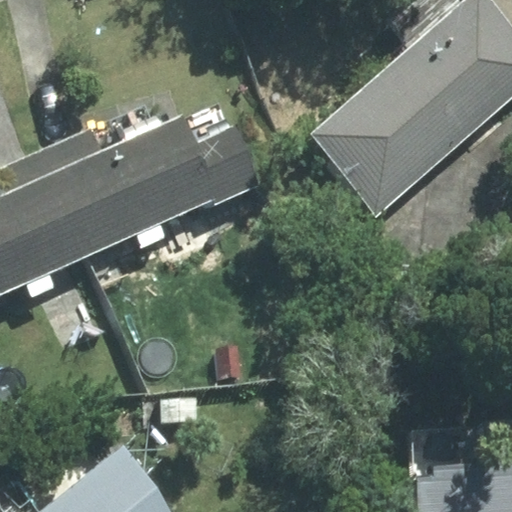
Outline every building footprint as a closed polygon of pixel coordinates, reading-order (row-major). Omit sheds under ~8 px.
[(462,0),(298,136),(367,219),(511,98),(511,39),(479,0),(462,0)] [(33,154),(82,260),(202,207),(204,212),(251,190),(225,132),(184,151),(171,121),(92,156),(82,133),(33,154)] [(0,296),(82,260),(33,154),(0,169),(0,296)] [(511,511),(511,422),(477,425),(480,460),(432,463),(432,472),(417,473),(419,511),(410,511),(409,511),(511,511)] [(0,511),(153,511),(106,451),(100,455),(93,446),(20,506),(0,481),(0,511)]
